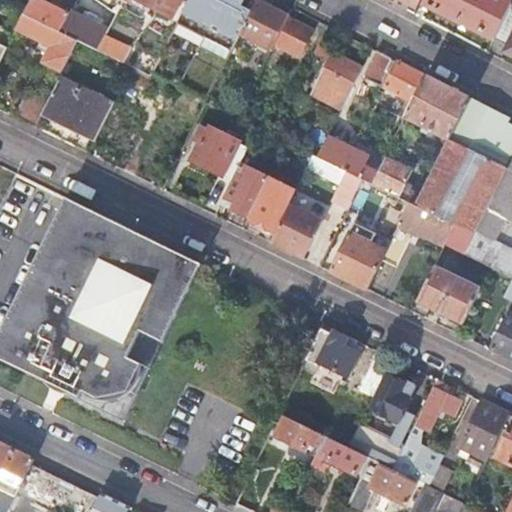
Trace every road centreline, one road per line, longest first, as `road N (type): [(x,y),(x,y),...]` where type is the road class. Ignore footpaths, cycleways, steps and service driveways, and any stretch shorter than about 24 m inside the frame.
road 1 (residential): [(511,383),(0,133)]
road 2 (residential): [(192,511),(0,416)]
road 3 (unclassified): [(511,92),(334,0)]
